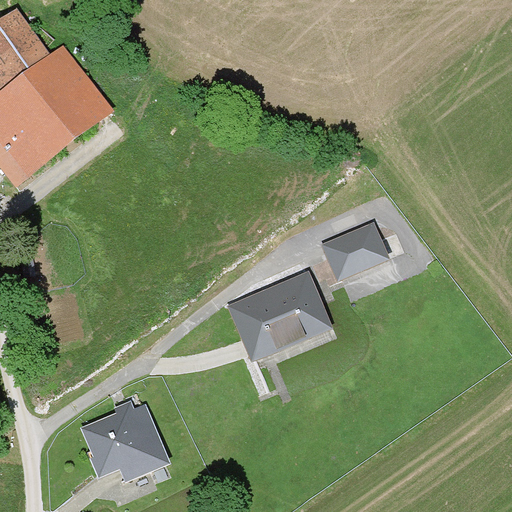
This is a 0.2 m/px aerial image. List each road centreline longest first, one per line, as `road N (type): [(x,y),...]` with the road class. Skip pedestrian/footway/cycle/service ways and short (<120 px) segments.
road 1 (unknown): [(34,447),(293,245),(392,195)]
road 2 (unclassified): [(0,302),(34,447),(31,511)]
